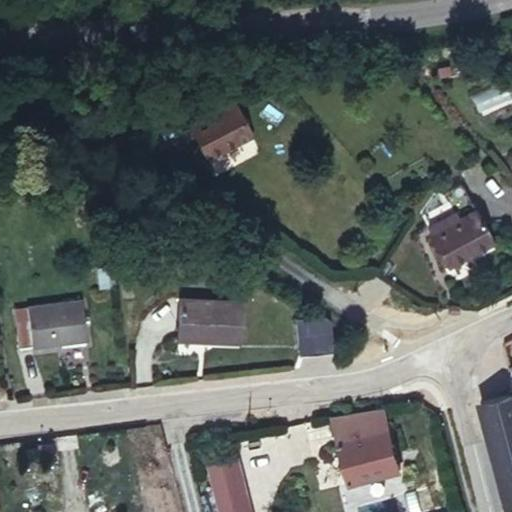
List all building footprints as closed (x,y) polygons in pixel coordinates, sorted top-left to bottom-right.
[(227,96),(183,119),(201,152),(245,129),(227,96)] [(454,209),(458,220),(476,213),(464,182),(446,190),(454,209)] [(426,221),(430,233),(458,220),(454,209),(426,221)] [(476,213),(458,220),(430,233),(445,265),(490,245),(476,213)] [(24,296),(25,300),(29,335),(30,340),(85,331),(79,288),(24,296)] [(321,333),(312,299),(295,302),(303,338),(321,333)] [(29,335),(25,300),(12,301),(16,337),(29,335)] [(240,339),(239,301),(172,304),(173,342),(240,339)] [(511,385),(480,394),(506,503),(511,501),(511,385)] [(395,459),(380,395),(322,408),(336,473),(395,459)] [(247,511),(233,455),(204,462),(216,511),(247,511)] [(150,511),(175,511),(170,481),(146,485),(150,511)]
